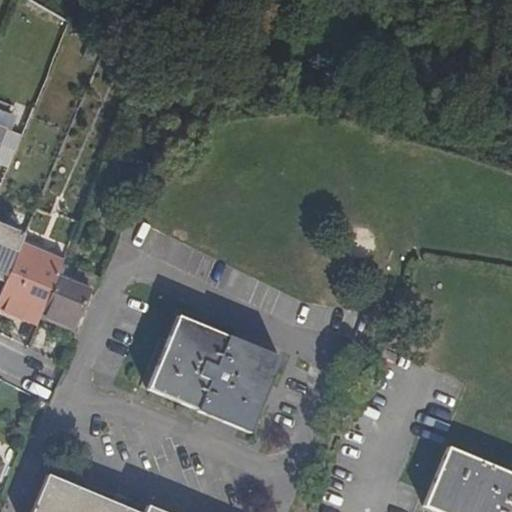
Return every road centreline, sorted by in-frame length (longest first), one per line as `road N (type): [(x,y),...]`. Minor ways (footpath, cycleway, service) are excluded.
road 1 (unclassified): [(67,388),(227,453),(278,464),(301,450),(327,379),(325,359),(154,275),(115,281)]
road 2 (residential): [(364,511),(416,380)]
road 3 (unclassified): [(67,388),(13,511)]
